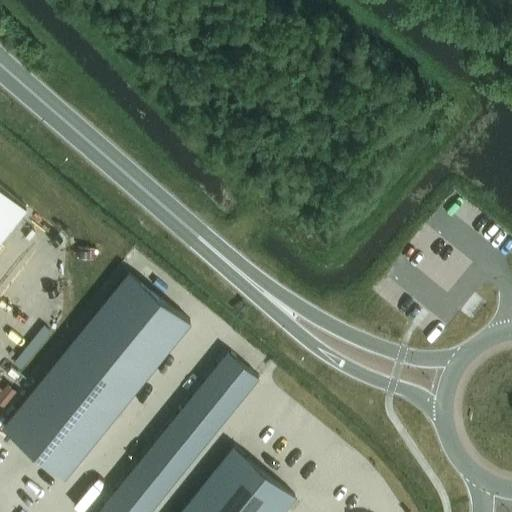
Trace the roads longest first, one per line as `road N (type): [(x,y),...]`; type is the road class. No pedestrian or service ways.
road 1 (trunk): [(262,291),(0,65)]
road 2 (trunk): [(262,291),(297,334),(340,364),(444,413)]
road 3 (trunk): [(466,354),(402,354),(262,291)]
